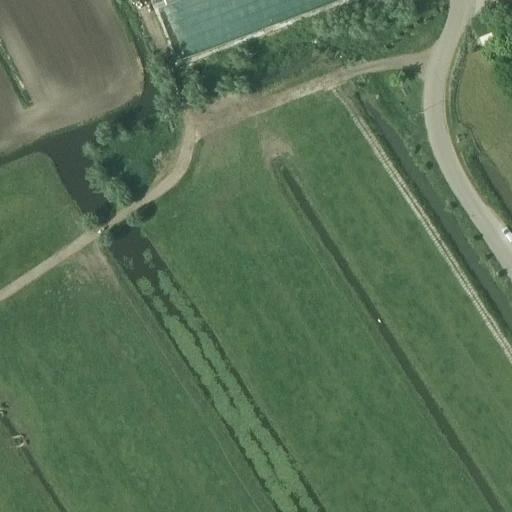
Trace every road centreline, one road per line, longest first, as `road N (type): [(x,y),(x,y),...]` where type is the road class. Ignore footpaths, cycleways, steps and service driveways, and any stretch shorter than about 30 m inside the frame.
road 1 (track): [(0,296),(175,179),(193,125),(138,0)]
road 2 (track): [(333,82),(511,358)]
road 3 (unclassified): [(511,265),(446,167),(432,114),(460,0)]
road 4 (track): [(193,125),(385,64),(437,72)]
